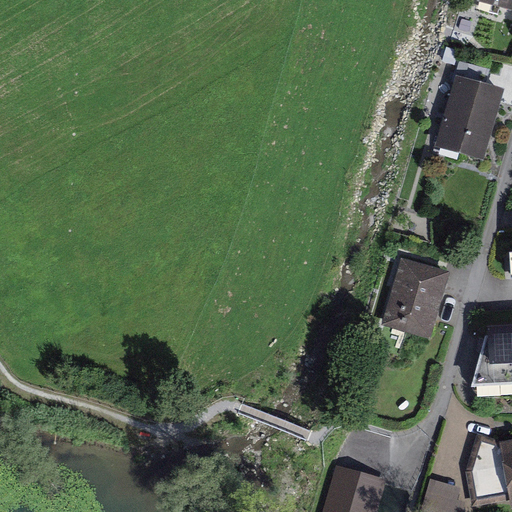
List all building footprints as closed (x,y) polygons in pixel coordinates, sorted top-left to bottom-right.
[(508,84),(460,70),(440,142),(488,155),(508,84)] [(388,318),(434,331),(452,268),(406,254),(388,318)] [(481,395),(511,393),(511,329),(492,330),(493,345),(481,395)] [(499,444),(482,439),(472,470),(476,495),(510,489),(511,501),(511,449),(500,452),(499,444)] [(374,511),(386,474),(337,460),(321,511),(374,511)] [(430,478),(421,509),(432,511),(463,511),(466,502),(457,499),(461,487),(430,478)]
